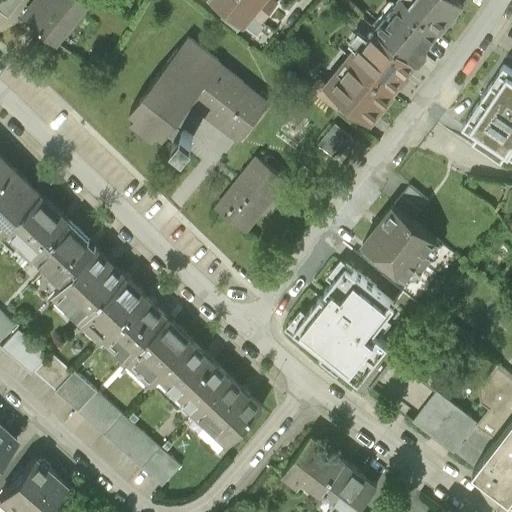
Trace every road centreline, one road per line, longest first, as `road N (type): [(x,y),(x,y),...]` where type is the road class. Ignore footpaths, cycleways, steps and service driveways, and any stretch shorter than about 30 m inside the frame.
road 1 (residential): [(245,328),(500,0)]
road 2 (residential): [(0,378),(130,497),(178,510),(204,502),(229,480),(307,381)]
road 3 (residential): [(0,94),(245,328)]
road 4 (residential): [(307,381),(477,511)]
